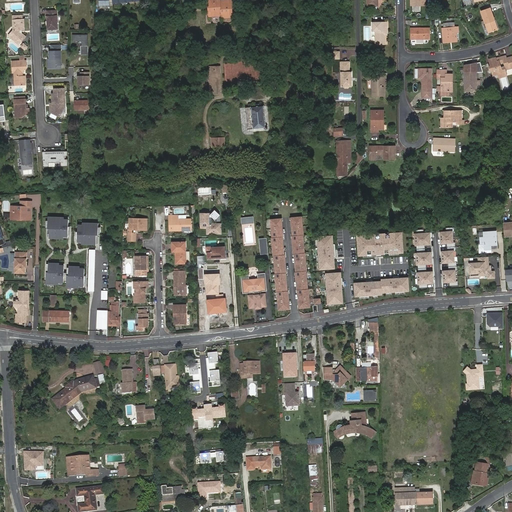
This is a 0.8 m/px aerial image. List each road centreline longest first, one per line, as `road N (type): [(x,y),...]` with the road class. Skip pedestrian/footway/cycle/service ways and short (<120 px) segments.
road 1 (tertiary): [(159,342),(511,297)]
road 2 (residential): [(22,511),(11,481),(5,337)]
road 3 (tertiary): [(5,337),(159,342)]
road 4 (residential): [(34,0),(47,135)]
